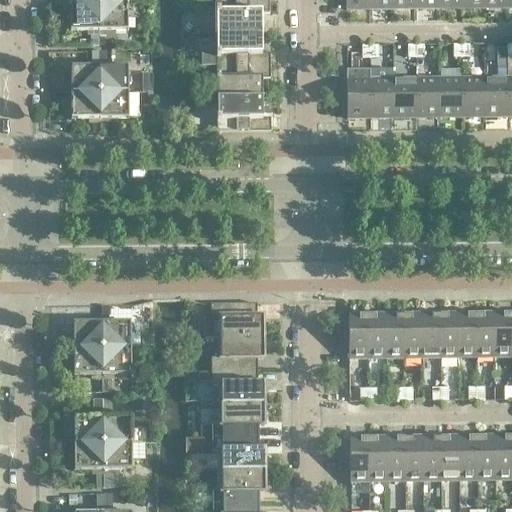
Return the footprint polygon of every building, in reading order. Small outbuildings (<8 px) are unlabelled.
[(369,11),(368,0),(344,0),(345,11),(369,11)] [(392,11),(391,0),(368,0),(369,11),(392,11)] [(415,10),(414,0),(391,0),(392,11),(415,10)] [(437,10),(437,0),(414,0),(415,10),(437,10)] [(460,10),(460,0),(437,0),(437,10),(460,10)] [(483,10),(482,0),(460,0),(460,10),(483,10)] [(506,9),(505,0),(482,0),(483,10),(506,9)] [(261,35),(261,15),(269,15),(269,2),(215,3),(215,35),(261,35)] [(98,37),(98,6),(69,7),(70,31),(69,31),(69,33),(72,33),(91,33),(91,37),(98,37)] [(127,30),(127,6),(98,6),(98,37),(105,37),(105,33),(125,32),(125,33),(127,33),(127,30)] [(261,54),(261,35),(215,35),(215,68),(269,67),(269,54),(261,54)] [(506,58),(506,45),(498,45),(498,58),(506,58)] [(415,59),(415,46),(407,46),(407,59),(415,59)] [(423,59),(423,46),(415,46),(415,59),(423,59)] [(461,59),(460,46),(452,46),(452,59),(461,59)] [(469,59),(469,46),(460,46),(461,59),(469,59)] [(369,59),(369,47),(361,47),(361,60),(369,59)] [(377,59),(377,47),(369,47),(369,59),(377,59)] [(99,94),(99,63),(92,64),(92,68),(72,68),(70,68),(70,70),(70,94),(99,94)] [(128,94),(127,70),(128,70),(128,67),(125,67),(125,68),(106,68),(106,63),(99,63),(99,94),(128,94)] [(261,100),(261,80),(270,80),(269,67),(215,68),(216,100),(261,100)] [(438,119),(438,80),(415,81),(416,119),(438,119)] [(461,119),(461,80),(438,80),(438,119),(461,119)] [(484,118),(484,80),(461,80),(461,119),(484,118)] [(507,118),(506,80),(484,80),(484,118),(507,118)] [(370,119),(370,81),(346,81),(346,120),(370,119)] [(393,119),(392,81),(370,81),(370,119),(393,119)] [(416,119),(415,81),(392,81),(393,119),(416,119)] [(99,125),(99,94),(70,94),(70,119),(70,121),(72,121),(92,121),(92,125),(92,135),(99,135),(99,125)] [(128,118),(128,94),(99,94),(99,125),(106,125),(106,121),(126,120),(126,121),(128,121),(128,118)] [(262,119),(261,100),(216,100),(216,133),(270,133),(270,119),(262,119)] [(262,339),(262,318),(256,318),(256,305),(210,305),(210,320),(219,320),(219,339),(262,339)] [(457,359),(457,315),(439,316),(439,359),(457,359)] [(475,359),(475,315),(457,315),(457,359),(475,359)] [(493,359),(493,315),(475,315),(475,359),(493,359)] [(511,359),(511,315),(493,315),(493,359),(511,359)] [(367,360),(367,316),(348,317),(348,360),(367,360)] [(385,360),(385,316),(367,316),(367,360),(385,360)] [(403,360),(403,316),(385,316),(385,360),(403,360)] [(421,359),(421,316),(403,316),(403,360),(421,359)] [(439,359),(439,316),(421,316),(421,359),(439,359)] [(101,350),(101,319),(94,319),(94,324),(74,324),(72,324),(72,326),(73,350),(101,350)] [(130,350),(130,325),(130,323),(128,323),(108,324),(108,319),(101,319),(101,350),(130,350)] [(263,360),(262,339),(219,339),(220,359),(210,359),(210,373),(257,372),(257,360),(263,360)] [(102,381),(101,350),(73,350),(73,375),(72,375),(72,377),(75,377),(95,377),(95,381),(102,381)] [(130,374),(130,350),(101,350),(102,381),(109,381),(108,376),(128,376),(128,377),(131,377),(131,374),(130,374)] [(263,405),(263,384),(257,384),(257,372),(210,373),(210,387),(220,387),(220,406),(263,405)] [(511,401),(511,388),(503,389),(503,401),(511,401)] [(412,402),(412,389),(403,390),(404,402),(412,402)] [(440,402),(439,389),(431,389),(431,402),(440,402)] [(448,402),(448,389),(439,389),(440,402),(448,402)] [(476,402),(475,389),(467,389),(467,402),(476,402)] [(484,402),(484,389),(475,389),(476,402),(484,402)] [(368,403),(367,390),(359,390),(359,403),(368,403)] [(376,403),(376,390),(367,390),(368,403),(376,403)] [(404,402),(403,390),(395,390),(395,402),(404,402)] [(112,412),(111,401),(93,401),(93,411),(95,414),(102,414),(109,414),(112,412)] [(263,427),(263,405),(220,406),(220,425),(211,425),(211,439),(257,439),(257,427),(263,427)] [(102,445),(102,414),(95,414),(95,419),(75,419),(73,419),(73,421),(73,446),(102,445)] [(131,445),(131,421),(131,418),(129,418),(129,419),(109,419),(109,414),(102,414),(102,445),(131,445)] [(476,482),(476,438),(458,439),(458,482),(476,482)] [(494,482),(494,438),(476,438),(476,482),(494,482)] [(511,481),(511,447),(511,438),(494,438),(494,482),(511,481)] [(264,472),(263,450),(257,450),(257,439),(211,439),(211,453),(220,453),(221,472),(264,472)] [(368,483),(368,439),(349,440),(349,483),(368,483)] [(386,483),(386,439),(368,439),(368,483),(386,483)] [(404,483),(404,439),(386,439),(386,483),(404,483)] [(422,483),(422,439),(404,439),(404,483),(422,483)] [(440,482),(440,439),(422,439),(422,483),(440,482)] [(458,482),(458,439),(440,439),(440,482),(458,482)] [(102,476),(102,445),(73,446),(74,470),(73,470),(73,472),(76,472),(95,472),(95,476),(102,476)] [(131,469),(131,445),(102,445),(102,476),(109,476),(109,472),(114,472),(129,471),(129,472),(131,472),(131,469)] [(114,490),(114,472),(109,472),(109,476),(102,476),(103,490),(114,490)] [(264,493),(264,472),(221,472),(221,492),(211,492),(212,506),(258,505),(258,493),(264,493)] [(102,509),(102,496),(94,496),(94,510),(102,509)]
